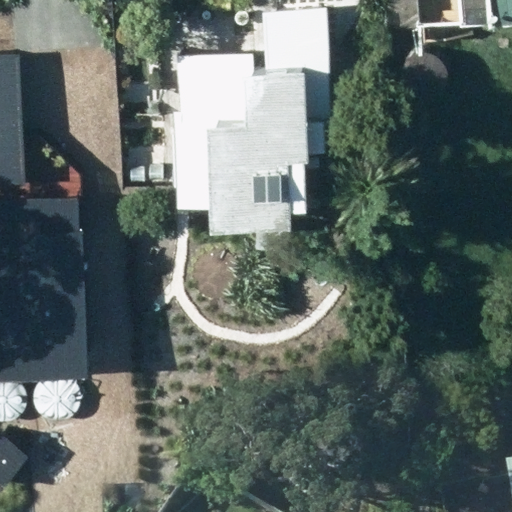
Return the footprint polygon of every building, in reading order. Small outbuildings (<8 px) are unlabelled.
[(179,183),(292,177),(291,164),(305,162),(303,115),(328,114),(327,90),(334,90),(327,0),(260,0),(263,31),(241,32),(245,81),(206,83),(207,91),(172,93),(179,183)] [(386,0),(387,15),(418,14),(417,0),(386,0)] [(0,422),(81,422),(81,369),(92,368),(91,192),(56,192),(30,165),(30,120),(60,120),(59,57),(0,57),(0,422)] [(511,511),(511,459),(502,461),(511,511)] [(487,511),(486,492),(452,495),(453,511),(487,511)]
